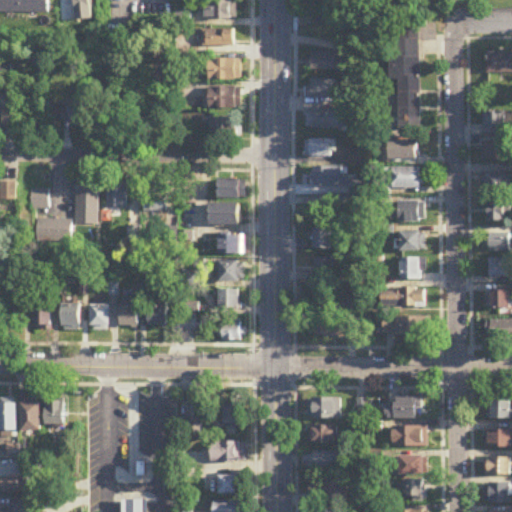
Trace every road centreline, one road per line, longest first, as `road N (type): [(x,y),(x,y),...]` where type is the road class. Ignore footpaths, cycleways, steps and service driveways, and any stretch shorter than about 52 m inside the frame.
road 1 (secondary): [(278,511),(274,0)]
road 2 (residential): [(0,366),(511,370)]
road 3 (residential): [(457,511),(453,39),(460,25)]
road 4 (residential): [(0,156),(275,158)]
road 5 (residential): [(105,367),(104,511)]
